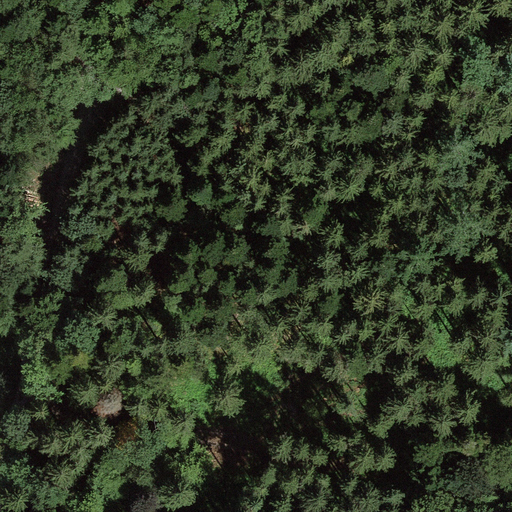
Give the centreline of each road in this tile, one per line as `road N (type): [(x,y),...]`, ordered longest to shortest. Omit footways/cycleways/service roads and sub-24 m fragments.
road 1 (track): [(95,112),(0,490)]
road 2 (track): [(240,0),(166,65),(95,112)]
